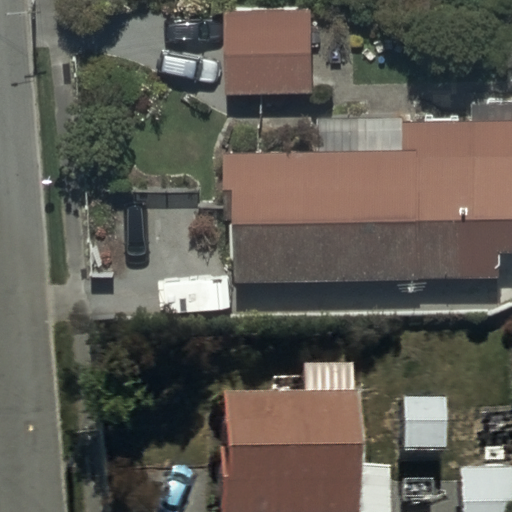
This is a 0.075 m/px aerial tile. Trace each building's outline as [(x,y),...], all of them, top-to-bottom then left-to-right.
[(313,7),(226,8),(226,91),(313,90),(313,7)] [(511,98),(487,99),(488,118),(402,120),(402,113),(316,114),(316,147),(225,148),(225,221),(235,221),(234,279),(498,275),(498,250),(511,249),(511,98)] [(273,407),(215,408),(215,511),(383,511),(383,484),(353,484),(352,410),(346,410),(345,379),(273,379),(273,407)] [(439,412),(397,413),(399,467),(441,466),(439,412)] [(511,511),(511,482),(455,483),(454,511),(511,511)]
